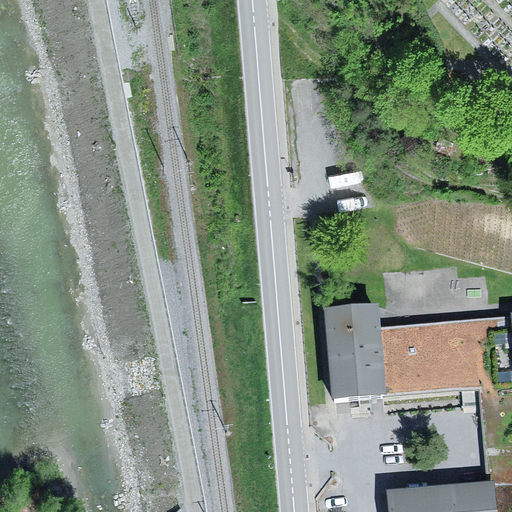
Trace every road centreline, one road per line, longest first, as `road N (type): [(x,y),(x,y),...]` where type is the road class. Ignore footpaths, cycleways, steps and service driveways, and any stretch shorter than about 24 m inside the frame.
road 1 (track): [(98,0),(166,309),(195,511)]
road 2 (secondary): [(293,511),(251,0)]
